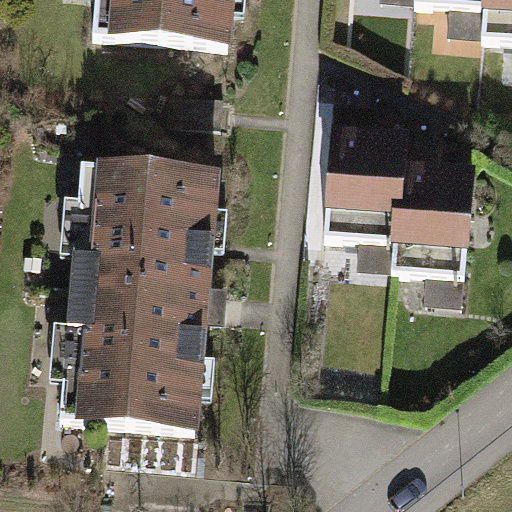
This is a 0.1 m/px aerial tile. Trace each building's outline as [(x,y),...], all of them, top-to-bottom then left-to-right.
[(224,0),(90,0),(87,43),(220,54),(224,0)] [(409,0),(409,10),(477,16),(478,0),(409,0)] [(511,0),(478,0),(477,16),(474,43),(511,47),(511,0)] [(397,146),(327,140),(318,244),(388,250),(394,171),(397,146)] [(467,177),(394,171),(388,250),(385,280),(458,286),(467,177)] [(209,183),(76,172),(54,427),(187,438),(209,183)]
